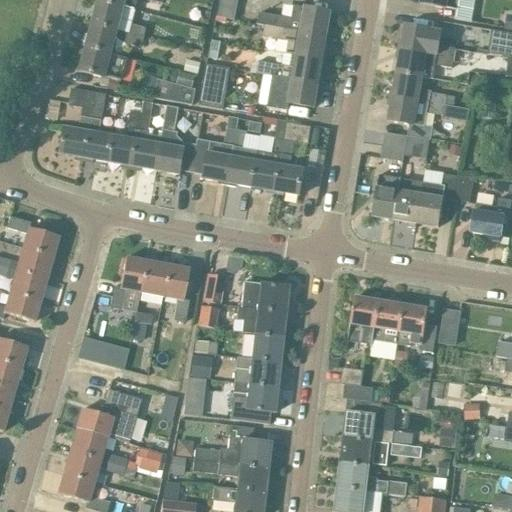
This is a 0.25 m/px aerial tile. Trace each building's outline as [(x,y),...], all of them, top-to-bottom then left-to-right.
[(164,0),(98,0),(98,2),(124,9),(134,11),(137,0),(144,0),(163,5),(164,0)] [(420,0),(420,4),(457,11),(459,0),(420,0)] [(124,9),(98,2),(92,25),(118,32),(124,9)] [(234,21),(236,8),(220,5),(217,18),(234,21)] [(287,30),(300,33),(326,37),(331,13),(305,8),(305,9),(294,7),(291,19),(259,13),(257,25),(265,26),(287,30)] [(128,35),(144,39),(147,28),(131,23),(128,35)] [(511,32),(511,23),(504,23),(503,32),(511,32)] [(118,32),(92,25),(86,49),(112,55),(118,32)] [(292,55),(322,61),(326,37),(300,33),(287,30),(265,26),(263,37),(288,42),(285,55),(292,56),(292,55)] [(426,55),(453,60),(455,51),(428,46),(431,30),(405,26),(400,51),(426,55)] [(128,35),(126,44),(141,48),(144,39),(128,35)] [(112,55),(86,49),(80,72),(112,80),(109,90),(116,92),(119,82),(120,83),(126,62),(111,58),(112,55)] [(453,60),(426,55),(400,51),(396,75),(422,79),(433,81),(435,67),(451,70),(453,60)] [(272,76),(272,77),(292,80),(318,85),(322,61),(292,55),(292,56),(290,67),(258,61),(256,73),(272,76)] [(392,99),(445,107),(446,98),(430,95),(430,92),(420,90),(422,79),(396,75),(392,99)] [(314,108),(318,85),(292,80),(272,77),(267,108),(287,112),(289,104),(314,108)] [(196,91),(157,80),(152,99),(192,107),(196,91)] [(199,107),(223,111),(227,87),(203,83),(201,93),(199,107)] [(60,155),(85,159),(91,120),(92,114),(96,94),(72,90),(69,107),(83,109),(79,132),(65,129),(60,155)] [(88,160),(109,163),(113,138),(99,135),(106,96),(96,94),(92,114),(91,120),(85,159),(88,160)] [(392,99),(388,122),(425,128),(427,115),(443,117),(445,107),(392,99)] [(167,107),(161,139),(162,139),(156,172),(180,176),(184,150),(175,148),(178,133),(173,132),(175,121),(178,121),(180,109),(167,107)] [(126,140),(113,138),(109,163),(132,167),(141,114),(131,112),(126,140)] [(132,167),(156,172),(162,139),(161,139),(147,137),(151,115),(141,114),(132,167)] [(236,131),(238,120),(228,118),(224,145),(221,145),(220,156),(207,154),(203,180),(227,184),(236,131)] [(260,135),(262,124),(250,122),(248,133),(260,135)] [(257,152),(251,189),(275,193),(284,141),(287,124),(277,122),(271,154),(257,152)] [(287,124),(284,141),(275,193),(299,197),(303,171),(289,168),(291,158),(293,158),(295,143),(308,145),(311,128),(287,124)] [(487,127),(483,169),(505,172),(510,129),(487,127)] [(236,131),(227,184),(251,189),(257,152),(244,150),(247,133),(236,131)] [(383,148),(405,152),(407,138),(385,134),(383,148)] [(462,147),(450,145),(449,155),(460,156),(462,147)] [(383,148),(381,159),(403,163),(405,152),(383,148)] [(455,201),(458,177),(443,175),(441,188),(424,185),(417,225),(438,228),(443,199),(455,201)] [(394,221),(400,181),(378,177),(372,217),(394,221)] [(473,180),(458,177),(455,201),(469,204),(473,180)] [(417,225),(424,185),(400,181),(394,221),(408,223),(407,228),(416,229),(416,224),(417,225)] [(507,193),(509,185),(509,184),(496,182),(494,191),(507,193)] [(484,239),(500,242),(500,238),(501,238),(504,217),(508,218),(511,201),(498,199),(497,208),(475,205),(471,233),(484,235),(484,239)] [(52,258),(58,238),(28,229),(29,224),(9,218),(6,229),(26,235),(22,249),(52,258)] [(508,246),(509,239),(501,238),(500,245),(508,246)] [(52,258),(22,249),(17,265),(0,259),(0,267),(46,281),(52,258)] [(139,293),(145,263),(125,259),(119,288),(114,287),(109,309),(121,312),(125,290),(139,293)] [(168,267),(145,263),(139,293),(162,297),(168,267)] [(46,281),(0,267),(0,276),(13,280),(9,295),(39,304),(46,281)] [(168,267),(162,297),(177,300),(173,321),(184,323),(188,302),(183,301),(189,271),(168,267)] [(202,303),(203,303),(219,306),(223,280),(207,277),(205,287),(202,303)] [(240,308),(285,313),(288,288),(243,283),(240,308)] [(39,304),(9,295),(4,309),(0,307),(0,319),(1,320),(3,314),(33,323),(39,304)] [(378,302),(354,299),(347,342),(371,346),(378,302)] [(378,302),(371,346),(372,346),(372,344),(373,341),(397,345),(399,333),(403,307),(378,302)] [(403,307),(399,333),(397,346),(410,348),(411,345),(421,346),(420,352),(433,354),(437,328),(425,326),(428,310),(403,307)] [(241,334),(282,338),(285,313),(240,308),(237,308),(236,321),(242,321),(241,334)] [(197,327),(198,327),(214,330),(217,312),(201,309),(199,317),(197,327)] [(151,317),(135,314),(133,323),(149,326),(151,317)] [(459,327),(441,325),(438,345),(455,347),(459,327)] [(251,360),(280,363),(282,338),(241,334),(253,335),(251,360)] [(93,341),(82,338),(77,359),(88,362),(93,341)] [(0,360),(21,367),(26,348),(0,340),(0,360)] [(507,359),(511,360),(511,344),(499,342),(496,358),(507,359)] [(108,345),(102,366),(123,371),(128,351),(108,345)] [(336,348),(334,357),(341,358),(343,349),(336,348)] [(420,367),(424,368),(432,369),(434,359),(421,357),(420,367)] [(234,383),(277,388),(280,363),(251,360),(237,358),(234,383)] [(0,385),(14,390),(21,367),(0,360),(0,385)] [(340,385),(344,385),(361,387),(364,371),(343,369),(340,385)] [(186,385),(204,387),(205,380),(188,378),(187,378),(186,385)] [(234,383),(233,395),(246,397),(245,411),(274,414),(277,388),(234,383)] [(0,411),(7,414),(14,390),(0,385),(0,411)] [(361,387),(344,385),(342,400),(347,401),(371,403),(374,389),(361,387)] [(165,395),(162,406),(175,409),(177,398),(165,395)] [(343,438),(372,442),(372,443),(392,445),(409,447),(410,435),(374,431),(375,418),(378,418),(380,404),(371,403),(347,401),(346,413),(343,438)] [(464,421),(480,420),(479,405),(463,405),(464,421)] [(203,408),(184,406),(183,415),(201,417),(203,408)] [(76,430),(106,439),(110,425),(130,431),(134,419),(113,413),(111,419),(82,410),(76,430)] [(454,431),(453,431),(446,430),(441,429),(439,446),(452,448),(452,446),(454,432),(454,431)] [(102,453),(106,439),(76,430),(69,453),(107,464),(110,456),(102,453)] [(370,467),(372,443),(372,442),(343,438),(340,463),(370,467)] [(238,466),(268,469),(271,444),(229,439),(228,451),(240,453),(238,466)] [(175,456),(191,457),(192,441),(176,441),(175,456)] [(409,447),(392,445),(391,457),(408,458),(409,447)] [(135,473),(159,475),(161,452),(136,450),(135,473)] [(193,460),(218,463),(220,452),(195,450),(193,460)] [(69,453),(63,476),(93,485),(97,468),(105,471),(107,464),(69,453)] [(110,456),(107,464),(124,469),(126,461),(110,456)] [(193,460),(192,473),(217,475),(217,476),(237,478),(236,490),(265,494),(268,469),(238,466),(218,463),(193,460)] [(337,488),(382,493),(382,494),(386,495),(386,496),(405,498),(407,485),(388,482),(387,483),(377,482),(377,479),(368,478),(370,467),(340,463),(337,488)] [(122,476),(124,469),(107,464),(105,471),(122,476)] [(440,464),(439,475),(446,476),(447,465),(440,464)] [(63,476),(57,496),(86,504),(85,510),(92,511),(106,511),(109,505),(89,499),(93,485),(63,476)] [(263,511),(265,494),(236,490),(235,490),(214,488),(212,502),(234,505),(233,511),(263,511)] [(337,488),(333,511),(380,511),(382,494),(382,493),(337,488)] [(421,500),(419,511),(443,511),(445,502),(421,500)] [(163,502),(161,511),(194,511),(195,506),(163,502)]
